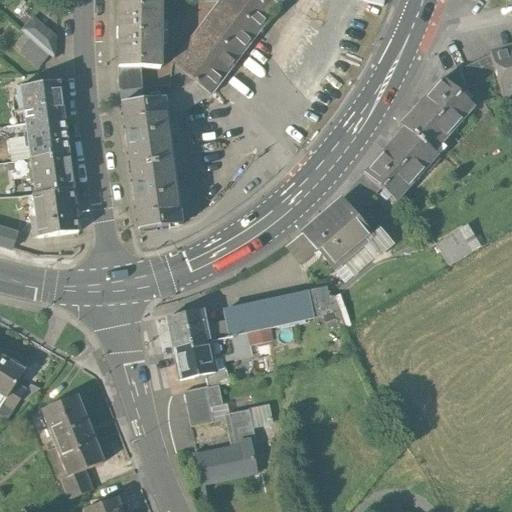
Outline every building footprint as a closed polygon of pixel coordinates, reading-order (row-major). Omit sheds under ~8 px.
[(256,0),(220,0),(172,64),(212,94),(273,12),(256,0)] [(282,0),(256,0),(273,12),(282,0)] [(160,1),(117,1),(117,71),(118,70),(139,71),(160,71),(160,1)] [(12,42),(39,66),(63,39),(36,15),(12,42)] [(511,48),(490,55),(493,68),(502,99),(511,96),(511,48)] [(490,55),(466,66),(475,81),(493,68),(490,55)] [(139,71),(118,70),(117,71),(120,93),(142,90),(139,71)] [(442,78),(399,122),(408,131),(430,152),(473,108),(442,78)] [(43,86),(42,82),(32,83),(33,87),(16,90),(19,111),(24,111),(25,121),(26,125),(62,120),(57,84),(43,86)] [(142,90),(120,93),(121,105),(144,102),(142,90)] [(144,102),(121,105),(138,230),(181,224),(174,171),(172,171),(169,153),(171,152),(164,99),(144,102)] [(10,114),(0,115),(0,128),(26,125),(25,121),(22,121),(21,119),(10,121),(10,114)] [(62,120),(26,125),(27,137),(24,138),(25,149),(29,149),(31,161),(67,156),(62,120)] [(408,131),(363,178),(390,203),(435,156),(430,152),(408,131)] [(67,156),(31,161),(33,174),(29,174),(30,185),(34,184),(36,197),(72,192),(67,156)] [(36,197),(32,197),(38,239),(78,234),(72,192),(36,197)] [(372,238),(341,201),(302,234),(334,271),(335,270),(335,269),(371,239),(372,238)] [(436,240),(447,264),(483,247),(472,224),(436,240)] [(16,234),(0,229),(0,247),(11,250),(16,234)] [(304,294),(223,313),(225,325),(205,329),(201,311),(166,319),(173,350),(208,342),(208,343),(310,320),(304,294)] [(208,342),(173,350),(181,381),(214,373),(208,343),(208,342)] [(22,374),(0,359),(0,397),(3,400),(5,401),(14,386),(22,374)] [(24,392),(14,386),(5,401),(3,400),(0,405),(11,412),(24,392)] [(263,392),(225,399),(233,438),(259,433),(253,401),(264,399),(263,392)] [(77,398),(41,413),(67,478),(68,480),(85,473),(104,465),(77,398)] [(236,451),(198,459),(203,485),(255,474),(248,442),(235,445),(236,451)] [(85,473),(68,480),(67,478),(61,481),(69,501),(93,492),(85,473)] [(120,511),(117,501),(105,505),(104,500),(91,505),(92,510),(86,511),(120,511)]
